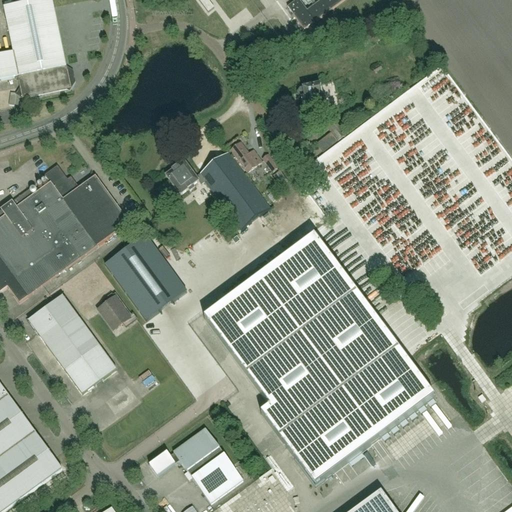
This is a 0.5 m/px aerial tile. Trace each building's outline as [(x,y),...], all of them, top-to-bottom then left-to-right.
[(70,89),(61,44),(51,0),(45,0),(4,9),(13,53),(0,56),(0,81),(18,77),(23,99),(70,89)] [(214,9),(207,0),(197,0),(208,14),(214,9)] [(297,0),(287,8),(295,19),(304,31),(345,0),(322,0),(307,11),(298,0),(297,0)] [(379,65),(372,69),(375,74),(382,70),(379,65)] [(298,94),(299,98),(302,100),(304,111),(319,108),(319,109),(326,107),(323,96),(322,96),(320,86),(300,90),(298,94)] [(326,127),(330,134),(337,142),(345,136),(334,121),(326,127)] [(241,144),(230,152),(247,174),(262,164),(253,152),(249,155),(241,144)] [(184,163),(165,177),(180,197),(198,183),(201,187),(205,184),(241,232),(270,210),(228,154),(196,178),(184,163)] [(268,156),(262,160),(272,174),(278,169),(268,156)] [(44,176),(50,184),(32,198),(28,192),(0,212),(0,294),(8,289),(20,305),(130,224),(95,177),(75,192),(57,167),(44,176)] [(147,323),(187,294),(146,237),(105,267),(147,323)] [(261,416),(316,489),(435,400),(315,238),(205,321),(271,409),(261,416)] [(112,295),(102,303),(105,308),(99,312),(113,332),(130,320),(112,295)] [(63,298),(28,322),(82,397),(116,372),(63,298)] [(0,511),(5,511),(62,471),(40,442),(41,439),(29,422),(26,422),(0,386),(0,511)] [(243,482),(223,454),(205,431),(173,454),(174,455),(170,458),(167,454),(149,467),(158,478),(175,465),(179,462),(211,506),(243,482)] [(226,509),(227,511),(242,511),(259,500),(253,491),(226,509)] [(394,511),(381,494),(356,511),(394,511)]
